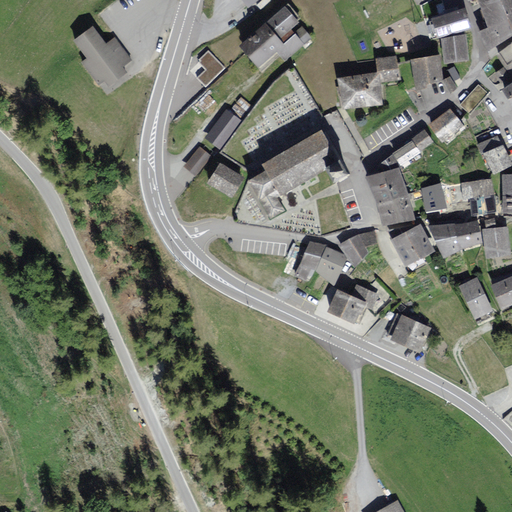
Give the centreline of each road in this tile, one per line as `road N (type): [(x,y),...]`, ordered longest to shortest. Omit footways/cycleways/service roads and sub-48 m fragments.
road 1 (primary): [(511,445),(470,405),(238,289),(185,248),(160,206),(152,152),(191,0)]
road 2 (tertiary): [(0,136),(52,199),(193,511)]
road 3 (residential): [(372,227),(358,172),(475,73)]
